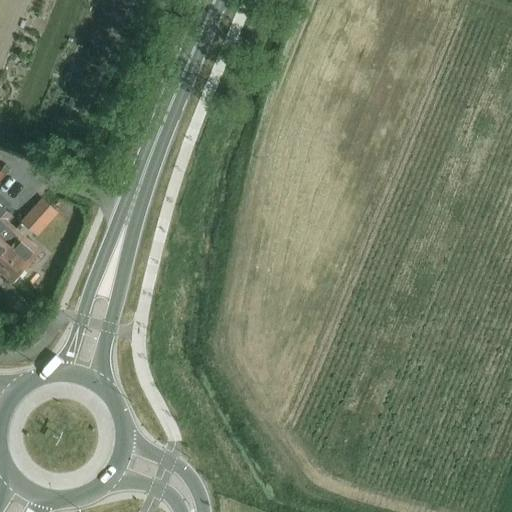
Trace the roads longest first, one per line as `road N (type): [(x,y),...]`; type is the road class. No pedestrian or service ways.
road 1 (secondary): [(131,208),(215,0)]
road 2 (secondary): [(98,386),(131,208)]
road 3 (secondary): [(131,208),(62,374)]
